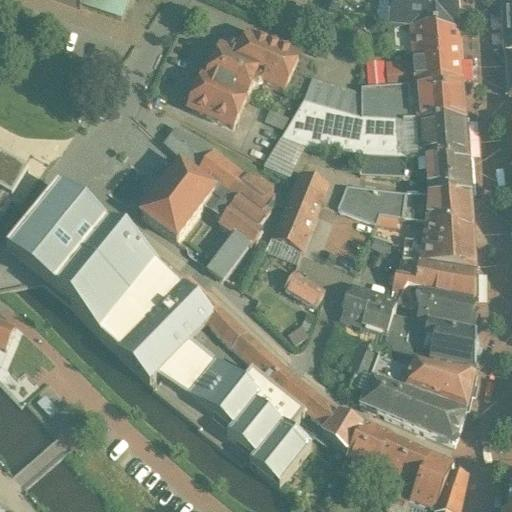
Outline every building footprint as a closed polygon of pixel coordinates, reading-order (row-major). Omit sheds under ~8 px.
[(46,0),(80,12),(81,9),(122,23),(131,0),(46,0)] [(392,3),(374,0),(334,0),(327,18),(329,19),(332,19),(388,29),(392,3)] [(456,0),(392,0),(392,3),(388,29),(388,30),(458,36),(459,37),(460,37),(456,0)] [(511,0),(503,0),(506,58),(511,58),(511,0)] [(328,20),(313,14),(300,42),(316,49),(328,20)] [(458,36),(388,30),(388,31),(410,33),(412,55),(413,67),(415,90),(463,86),(461,63),(459,37),(458,36)] [(410,33),(388,31),(390,57),(412,55),(410,33)] [(278,54),(270,51),(248,42),(243,52),(229,57),(221,54),(207,85),(247,102),(255,82),(285,95),(298,64),(289,60),(290,59),(282,56),(281,56),(278,55),(278,54)] [(413,67),(387,69),(389,92),(415,90),(413,67)] [(247,102),(207,85),(203,83),(190,114),(233,133),(247,102)] [(361,99),(313,84),(303,107),(362,124),(361,99)] [(463,86),(415,90),(417,127),(466,125),(463,92),(463,86)] [(389,92),(361,94),(361,99),(362,124),(417,127),(415,90),(389,92)] [(417,127),(362,124),(303,107),(292,125),(285,138),(281,144),(282,145),(302,153),(361,162),(361,161),(410,165),(420,165),(417,127)] [(269,115),(263,128),(285,138),(292,125),(269,115)] [(466,125),(417,127),(420,165),(426,165),(468,163),(466,125)] [(251,252),(253,253),(263,239),(259,235),(271,218),(267,215),(275,204),(270,200),(274,196),(251,178),(247,183),(244,180),(214,158),(177,133),(167,148),(164,151),(163,153),(180,171),(141,225),(177,249),(184,240),(204,214),(214,221),(216,223),(222,228),(219,232),(233,243),(207,278),(223,290),(226,286),(251,252)] [(302,153),(282,145),(265,173),(288,183),(302,153)] [(19,171),(0,159),(0,220),(2,222),(23,185),(13,180),(19,171)] [(410,165),(361,161),(361,162),(360,181),(409,183),(410,179),(427,179),(426,165),(420,165),(410,165)] [(471,202),(468,163),(426,165),(427,179),(428,201),(428,202),(471,202)] [(28,176),(19,171),(13,180),(23,185),(28,176)] [(298,180),(272,245),(301,258),(328,192),(298,180)] [(58,194),(6,259),(12,264),(23,273),(42,289),(56,299),(149,390),(157,383),(203,412),(232,435),(227,441),(255,464),(249,470),(279,494),(311,454),(292,438),(305,420),(252,377),(243,389),(191,347),(207,331),(221,318),(187,285),(180,292),(126,242),(109,234),(106,230),(58,194)] [(406,201),(346,195),(338,216),(348,220),(377,233),(380,222),(402,226),(406,201)] [(428,201),(406,201),(402,226),(426,229),(428,202),(428,201)] [(471,202),(428,202),(426,229),(474,236),(471,202)] [(399,225),(380,222),(377,233),(373,243),(392,250),(399,225)] [(474,236),(426,229),(423,249),(406,247),(403,267),(476,279),(477,279),(475,248),(474,236)] [(403,267),(401,267),(398,283),(396,283),(392,300),(399,302),(401,302),(408,293),(422,297),(476,309),(476,279),(403,267)] [(326,301),(294,280),(284,296),(315,317),(326,301)] [(476,309),(422,297),(408,293),(401,302),(399,302),(398,308),(397,310),(418,315),(419,317),(417,327),(442,332),(442,330),(476,337),(479,320),(474,319),(476,309)] [(398,308),(356,295),(344,329),(387,342),(393,322),(397,310),(398,308)] [(291,383),(221,318),(207,331),(226,352),(253,376),(252,377),(305,420),(326,435),(338,419),(291,383)] [(417,327),(393,322),(387,342),(383,353),(401,362),(476,377),(476,340),(442,332),(417,327)] [(15,334),(0,327),(0,352),(6,355),(15,334)] [(351,345),(337,340),(332,354),(355,363),(360,349),(351,345)] [(378,358),(360,349),(355,363),(349,378),(356,381),(350,396),(365,402),(372,385),(369,384),(378,358)] [(437,374),(414,368),(412,376),(379,364),(372,383),(467,418),(475,381),(473,381),(437,374)] [(466,421),(372,385),(365,402),(361,411),(360,413),(407,433),(455,452),(466,421)] [(364,431),(338,419),(326,435),(323,440),(351,461),(364,431)] [(391,442),(364,431),(351,461),(348,467),(359,472),(374,478),(391,443),(391,442)] [(391,443),(374,478),(399,489),(403,491),(418,455),(391,443)] [(418,455),(403,491),(399,489),(389,511),(407,511),(410,507),(412,508),(430,460),(418,455)] [(454,470),(430,460),(412,508),(421,511),(437,511),(451,480),(454,470)] [(437,511),(461,511),(468,483),(451,480),(437,511)]
